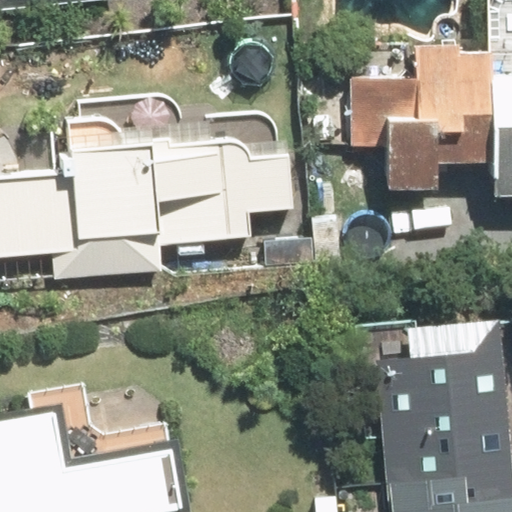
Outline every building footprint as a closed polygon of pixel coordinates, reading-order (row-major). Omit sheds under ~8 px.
[(483,65),(483,38),(451,38),(451,33),(407,32),(408,69),(349,68),(349,139),(383,140),(382,177),(431,178),(430,148),(483,148),(483,65)] [(511,182),(511,65),(483,65),(483,148),(482,182),(511,182)] [(141,144),(140,131),(61,139),(63,167),(0,172),(0,251),(48,248),(50,278),(157,269),(154,239),(246,232),(244,206),(288,203),(284,150),(245,154),(244,149),(241,143),(235,139),(225,137),(213,138),(141,144)] [(393,343),(362,347),(381,507),(396,506),(396,511),(507,511),(484,303),(390,313),(393,343)] [(138,511),(183,505),(171,434),(62,452),(53,399),(0,407),(0,511),(138,511)] [(332,511),(331,490),(308,492),(310,511),(332,511)]
